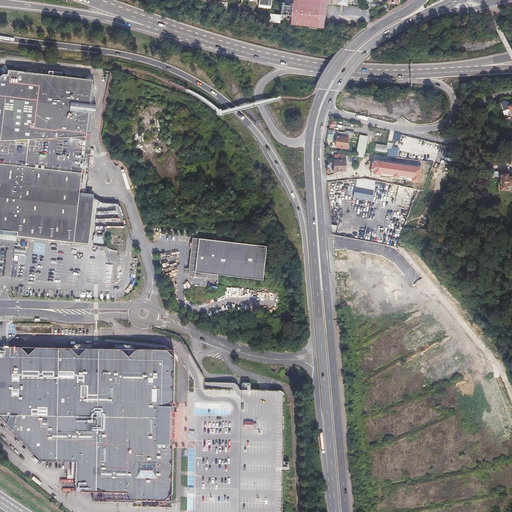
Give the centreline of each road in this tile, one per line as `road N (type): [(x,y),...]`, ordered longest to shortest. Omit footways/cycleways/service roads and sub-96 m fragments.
road 1 (trunk): [(0,37),(153,61),(242,115),(274,158),(298,214),(312,341)]
road 2 (primary): [(346,511),(317,158),(327,102)]
road 3 (primary): [(310,133),(331,494)]
road 4 (primary): [(421,0),(349,49),(326,80),(310,133)]
road 5 (trunk): [(146,22),(308,66)]
road 6 (trunk): [(0,2),(146,22)]
road 7 (trunk): [(310,133),(283,140),(258,99),(268,77),(308,66)]
road 8 (primary): [(327,102),(363,51),(431,11)]
road 9 (track): [(459,135),(432,178),(406,262)]
road 10 (tertiary): [(135,306),(0,303)]
road 11 (tertiary): [(0,312),(133,317)]
road 12 (unclassified): [(511,90),(486,97),(448,141),(408,130)]
road 13 (primary): [(315,375),(331,494)]
